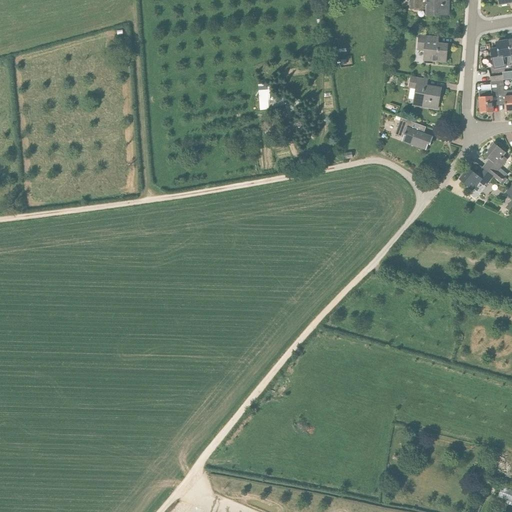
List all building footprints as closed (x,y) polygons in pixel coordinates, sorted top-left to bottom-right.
[(413,0),(413,10),(426,10),(426,15),(448,15),(448,0),(413,0)] [(446,62),(448,44),(435,43),(436,36),(419,35),(418,50),(425,51),(424,61),(446,62)] [(494,68),(511,64),(511,61),(508,41),(497,43),(496,43),(497,49),(491,50),(493,63),(494,68)] [(414,100),(413,105),(437,109),(441,88),(427,85),(428,80),(411,76),(409,88),(411,89),(408,99),(414,100)] [(511,89),(504,90),(503,81),(497,82),(498,95),(504,94),(505,111),(511,110),(511,89)] [(498,95),(497,82),(491,83),(491,90),(479,91),(480,113),(493,112),(492,106),(499,105),(498,95)] [(271,107),(270,87),(260,88),(261,108),(271,107)] [(399,120),(395,134),(403,137),(402,141),(426,150),(428,144),(430,145),(433,137),(410,128),(412,122),(400,118),(399,120)] [(483,168),(493,176),(501,183),(505,178),(497,172),(507,159),(502,155),(504,152),(494,143),(484,155),(489,159),(486,163),(483,167),(483,168)] [(485,187),(493,176),(483,168),(477,175),(468,168),(459,179),(472,189),(479,182),(485,187)] [(511,502),(511,489),(510,490),(507,488),(502,486),(498,497),(511,502)]
